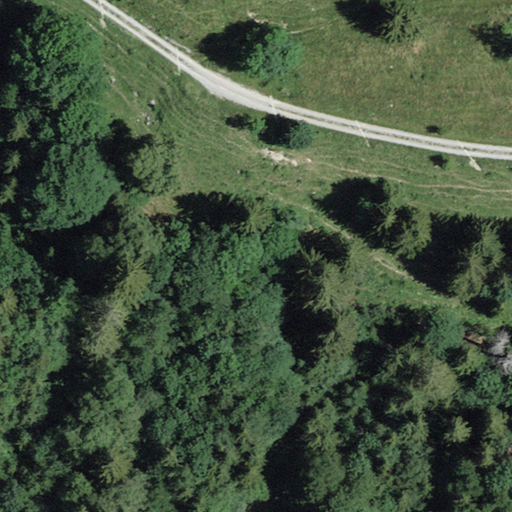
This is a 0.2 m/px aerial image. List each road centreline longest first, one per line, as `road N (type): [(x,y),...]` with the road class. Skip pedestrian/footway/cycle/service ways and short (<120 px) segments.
road 1 (track): [(511,150),(454,151),(287,115),(200,75)]
road 2 (track): [(200,75),(87,0)]
